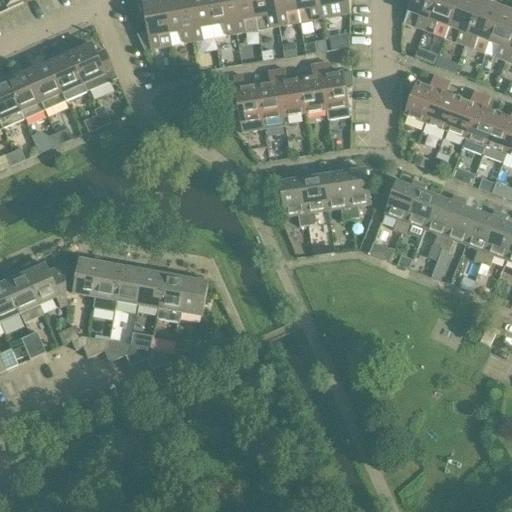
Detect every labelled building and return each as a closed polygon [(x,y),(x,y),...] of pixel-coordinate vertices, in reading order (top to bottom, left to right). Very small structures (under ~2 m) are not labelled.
[(195,44),(186,0),(174,0),(165,2),(173,48),(195,44)] [(186,0),(195,44),(216,40),(208,0),(186,0)] [(208,0),(216,40),(237,37),(230,0),(208,0)] [(230,0),(237,37),(259,33),(252,0),(230,0)] [(280,29),(274,0),(252,0),(259,33),(280,29)] [(301,25),(296,0),(274,0),(280,29),(301,25)] [(296,0),(301,25),(322,22),(318,0),(296,0)] [(318,0),(322,22),(351,16),(350,0),(318,0)] [(425,33),(437,0),(413,0),(404,25),(425,33)] [(437,0),(425,33),(445,41),(460,0),(437,0)] [(466,48),(483,0),(460,0),(445,41),(466,48)] [(483,0),(466,48),(486,56),(503,10),(492,5),(493,0),(483,0)] [(173,48),(165,2),(143,5),(148,35),(138,36),(146,53),(173,48)] [(511,12),(503,10),(486,56),(506,64),(511,48),(511,12)] [(74,54),(71,56),(85,87),(88,94),(118,81),(115,74),(106,52),(97,56),(93,46),(74,54)] [(71,56),(50,65),(67,103),(88,94),(85,87),(71,56)] [(457,66),(439,59),(435,68),(454,75),(457,66)] [(50,65),(29,74),(46,113),(67,103),(50,65)] [(329,65),(321,66),(328,113),(327,113),(329,123),(351,119),(350,109),(347,88),(344,75),(331,77),(329,65)] [(187,66),(176,67),(177,78),(189,76),(187,66)] [(314,79),(301,81),(306,116),(327,113),(328,113),(321,66),(312,68),(314,79)] [(287,71),(278,73),(285,119),(306,116),(301,81),(289,83),(287,71)] [(271,86),(258,88),(265,131),(286,128),(285,119),(278,73),(269,74),(271,86)] [(29,74),(8,83),(25,122),(46,113),(29,74)] [(244,78),(234,80),(242,126),(243,135),(265,131),(258,88),(246,90),(244,78)] [(400,113),(400,114),(402,115),(406,116),(406,117),(405,118),(426,126),(443,81),(435,78),(434,78),(430,89),(418,85),(416,90),(402,85),(400,85),(400,113)] [(443,81),(426,126),(447,133),(459,100),(447,96),(451,85),(451,84),(443,81)] [(8,83),(0,86),(0,120),(4,131),(25,122),(8,83)] [(459,100),(447,133),(467,141),(483,96),(475,93),(471,105),(459,100)] [(467,141),(463,150),(484,158),(499,115),(488,111),(492,100),(483,96),(467,141)] [(94,112),(97,118),(102,129),(111,125),(104,108),(94,112)] [(499,115),(484,158),(504,165),(507,156),(511,143),(511,117),(511,120),(499,115)] [(102,129),(97,118),(84,124),(89,135),(102,129)] [(56,136),(61,147),(69,144),(64,133),(56,136)] [(61,147),(56,136),(49,139),(54,150),(61,147)] [(15,154),(19,166),(27,162),(22,151),(15,154)] [(19,166),(15,154),(7,158),(12,169),(19,166)] [(435,159),(430,172),(440,176),(445,163),(435,159)] [(351,168),(344,169),(352,222),(361,220),(359,208),(373,206),(367,172),(352,174),(351,168)] [(338,176),(324,178),(329,213),(342,211),(344,223),(352,222),(344,169),(337,170),(338,176)] [(451,180),(463,185),(467,175),(455,170),(451,180)] [(309,174),(301,175),(309,228),(318,227),(316,215),(329,213),(324,178),(310,180),(309,174)] [(301,229),(309,228),(301,175),(294,176),(295,183),(280,185),(286,220),(299,218),(301,229)] [(494,184),(481,179),(478,189),(491,194),(494,184)] [(397,184),(385,217),(398,221),(394,233),(402,236),(421,185),(414,183),(412,189),(397,184)] [(511,203),(511,190),(496,184),(492,195),(511,203)] [(421,185),(402,236),(410,239),(410,237),(422,241),(425,232),(426,232),(439,199),(425,194),(427,188),(421,185)] [(439,199),(426,232),(438,237),(434,248),(442,251),(461,201),(454,198),(452,204),(439,199)] [(461,201),(442,251),(450,254),(454,243),(467,247),(479,214),(465,209),(468,203),(461,201)] [(479,214),(467,247),(479,252),(474,263),(483,266),(501,216),(495,213),(492,219),(479,214)] [(501,216),(483,266),(491,269),(495,258),(507,263),(511,249),(511,226),(506,224),(508,218),(501,216)] [(401,258),(398,267),(409,271),(413,262),(401,258)] [(94,300),(100,265),(78,261),(72,296),(93,300),(94,300)] [(113,314),(115,304),(121,269),(100,265),(94,300),(93,300),(92,310),(113,314)] [(38,307),(55,300),(59,309),(66,306),(63,267),(47,274),(44,266),(24,275),(42,317),(42,316),(38,307)] [(115,304),(136,307),(142,273),(121,269),(115,304)] [(136,307),(157,311),(164,276),(142,273),(136,307)] [(42,317),(24,275),(4,284),(18,316),(19,316),(23,325),(42,317)] [(177,325),(179,315),(185,280),(164,276),(157,311),(158,311),(156,321),(177,325)] [(179,315),(200,319),(207,284),(185,280),(179,315)] [(0,285),(0,323),(18,316),(4,284),(0,285)] [(74,353),(81,349),(85,347),(86,339),(81,338),(77,339),(72,328),(65,331),(70,343),(69,343),(74,353)] [(62,346),(69,343),(70,343),(65,331),(57,335),(62,346)] [(491,349),(497,336),(488,332),(482,345),(491,349)] [(31,346),(36,358),(44,354),(35,334),(27,337),(31,346)] [(31,346),(27,337),(20,341),(29,361),(36,358),(31,346)] [(106,351),(108,343),(86,339),(85,347),(81,349),(86,360),(102,353),(106,351)] [(102,353),(107,364),(124,357),(128,355),(129,347),(108,343),(106,351),(102,353)] [(149,360),(151,351),(129,347),(128,355),(124,357),(129,369),(145,361),(149,360)] [(145,361),(150,373),(166,366),(166,365),(170,364),(172,355),(151,351),(149,360),(145,361)] [(166,365),(166,366),(171,377),(192,368),(194,355),(172,351),(172,355),(170,364),(166,365)] [(65,499),(61,490),(47,496),(51,505),(65,499)]
